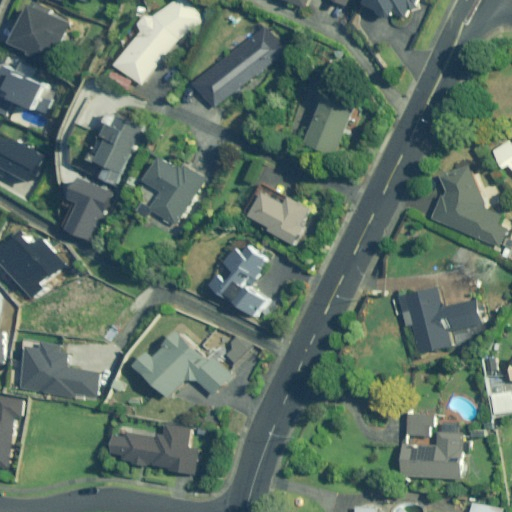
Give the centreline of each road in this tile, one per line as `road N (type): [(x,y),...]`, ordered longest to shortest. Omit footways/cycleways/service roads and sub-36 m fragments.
road 1 (tertiary): [(244,511),(306,351),(477,0)]
road 2 (residential): [(167,511),(121,504),(47,511)]
